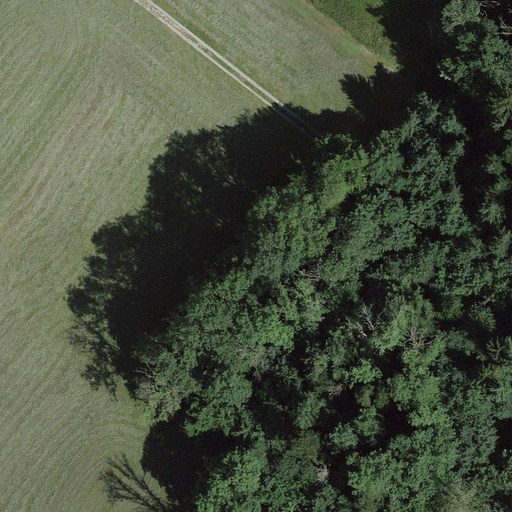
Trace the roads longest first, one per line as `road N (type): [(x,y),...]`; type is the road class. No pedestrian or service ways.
road 1 (track): [(511,406),(470,255),(141,0)]
road 2 (track): [(511,483),(315,511)]
